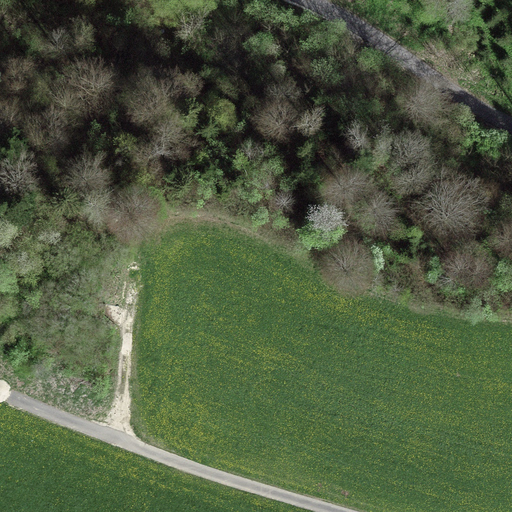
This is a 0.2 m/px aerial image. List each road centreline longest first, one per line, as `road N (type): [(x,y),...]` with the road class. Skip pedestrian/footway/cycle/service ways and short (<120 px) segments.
road 1 (track): [(336,511),(66,426),(0,393)]
road 2 (unclassified): [(511,131),(303,0)]
road 3 (track): [(124,445),(133,290)]
